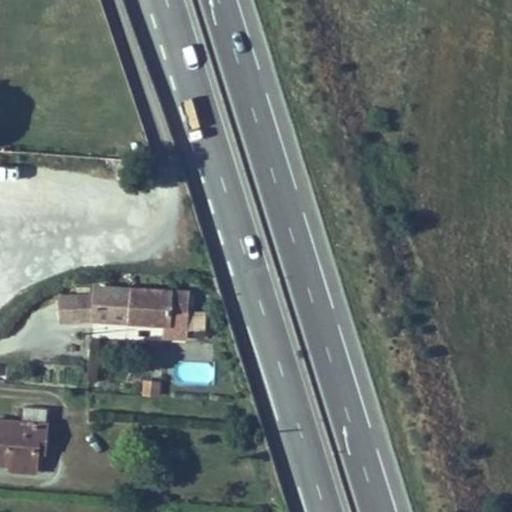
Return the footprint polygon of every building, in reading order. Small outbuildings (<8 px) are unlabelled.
[(182,308),(184,278),(93,270),(91,296),(122,299),(121,304),(182,308)] [(190,308),(189,328),(204,329),(205,309),(190,308)] [(94,325),(95,317),(82,317),(81,323),(94,325)] [(81,323),(80,333),(93,334),(94,325),(81,323)] [(57,337),(55,354),(86,358),(88,341),(57,337)] [(42,397),(19,395),(18,410),(0,408),(0,447),(36,449),(42,397)]
